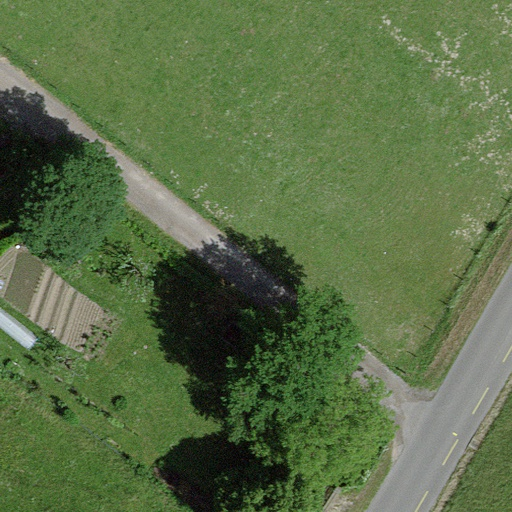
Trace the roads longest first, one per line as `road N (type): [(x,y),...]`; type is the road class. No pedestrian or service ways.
road 1 (track): [(0,83),(193,228),(440,435)]
road 2 (tertiary): [(511,313),(395,511)]
